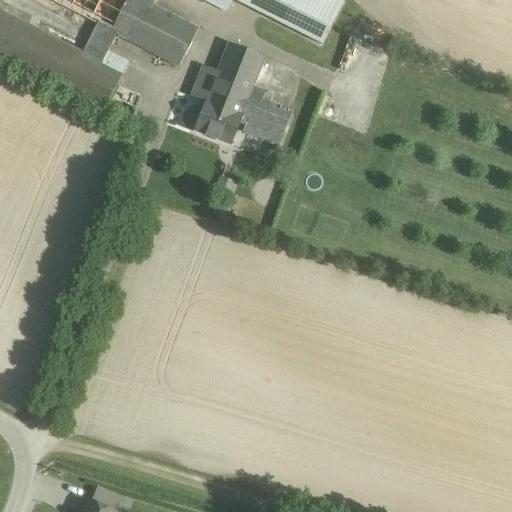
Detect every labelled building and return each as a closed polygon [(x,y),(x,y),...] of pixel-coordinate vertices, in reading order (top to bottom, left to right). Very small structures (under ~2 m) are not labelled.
[(343,2),(339,0),(50,0),(96,23),(82,50),(0,8),(0,61),(103,113),(118,83),(129,61),(108,50),(115,35),(121,38),(179,68),(198,27),(153,4),(154,0),(202,0),(226,12),(232,1),(321,46),(343,2)] [(202,66),(190,96),(206,102),(195,131),(231,145),(237,130),(240,122),(246,124),(243,132),(280,147),(292,116),(259,103),(264,91),(254,87),(266,57),(232,44),(221,74),(202,66)] [(229,194),(229,193),(235,181),(222,175),(217,188),(229,194)] [(220,221),(231,216),(226,204),(215,209),(220,221)] [(113,511),(88,501),(83,511),(113,511)]
